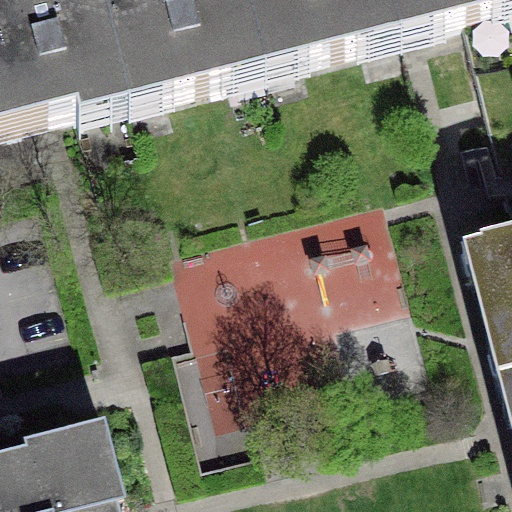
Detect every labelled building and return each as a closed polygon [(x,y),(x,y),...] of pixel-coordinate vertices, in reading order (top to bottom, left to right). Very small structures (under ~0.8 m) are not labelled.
[(72,121),(125,108),(97,0),(0,0),(0,147),(74,129),(72,121)] [(232,80),(260,73),(241,0),(97,0),(125,108),(150,101),(153,111),(235,91),(232,80)] [(371,45),(396,38),(385,0),(241,0),(260,73),(287,67),(289,77),(373,55),(371,45)] [(505,11),(511,9),(511,0),(385,0),(396,38),(420,32),(422,42),(507,21),(505,11)] [(511,177),(500,180),(511,227),(511,177)] [(505,389),(511,387),(511,247),(471,258),(505,389)] [(0,511),(123,511),(104,435),(25,455),(26,460),(0,466),(0,511)]
